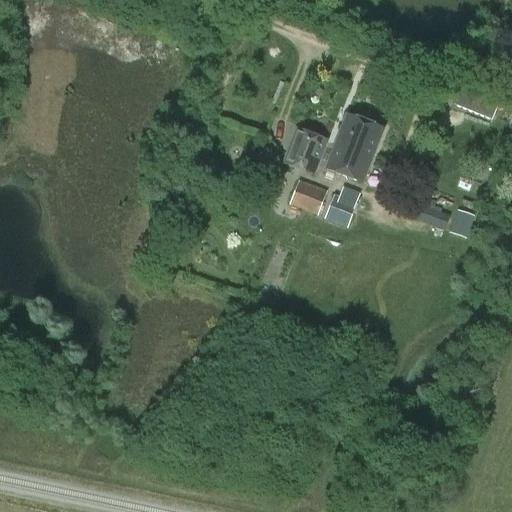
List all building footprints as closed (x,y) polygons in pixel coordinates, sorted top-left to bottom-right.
[(454,106),(492,121),(498,105),(461,90),(454,106)] [(346,116),(325,170),(363,185),(384,130),(346,116)] [(327,143),(295,131),(282,164),(314,176),(327,143)] [(327,193),(299,182),(289,206),(318,217),(327,193)] [(357,206),(334,196),(324,220),(347,229),(357,206)] [(444,232),(449,217),(405,201),(399,217),(418,224),(419,223),(444,232)] [(479,212),(460,206),(452,214),(475,222),(479,212)]
